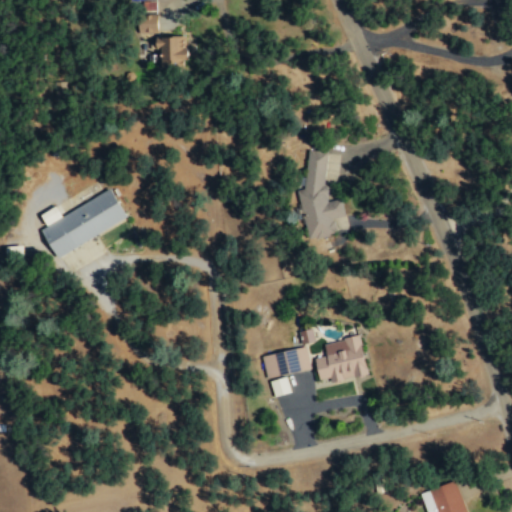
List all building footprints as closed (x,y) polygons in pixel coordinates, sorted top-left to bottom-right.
[(188,59),(188,47),(184,47),(183,36),(155,36),(156,52),(160,52),(160,68),(182,67),(182,59),(188,59)] [(326,151),(307,150),(303,187),(295,189),(306,239),(317,237),(334,233),(334,230),(332,217),(344,215),(340,198),(330,200),(326,200),(326,192),(324,179),(326,151)] [(126,220),(112,191),(40,226),(54,255),(126,220)] [(39,213),(45,225),(61,216),(54,205),(39,213)] [(315,340),(311,327),(297,331),(301,345),(315,340)] [(367,374),(358,335),(323,343),(325,355),(313,358),(318,379),(328,377),(329,382),(367,374)] [(310,368),(305,345),(261,355),(266,378),(310,368)] [(268,380),(273,397),(289,392),(284,376),(268,380)] [(420,493),(426,511),(465,511),(454,481),(420,493)]
